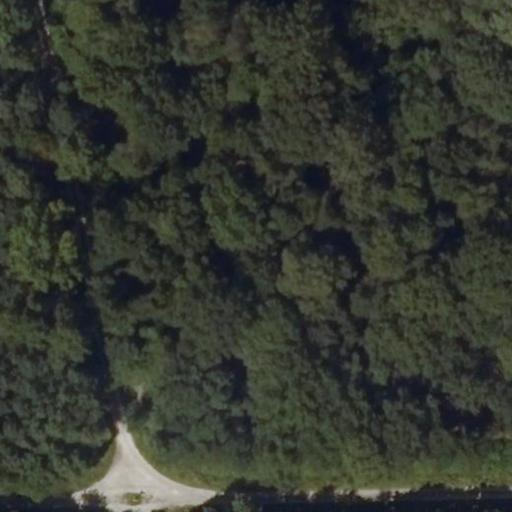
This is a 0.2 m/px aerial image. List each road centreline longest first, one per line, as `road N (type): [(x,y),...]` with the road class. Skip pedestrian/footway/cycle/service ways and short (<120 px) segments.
road 1 (track): [(41,0),(138,509)]
road 2 (track): [(138,509),(511,503)]
